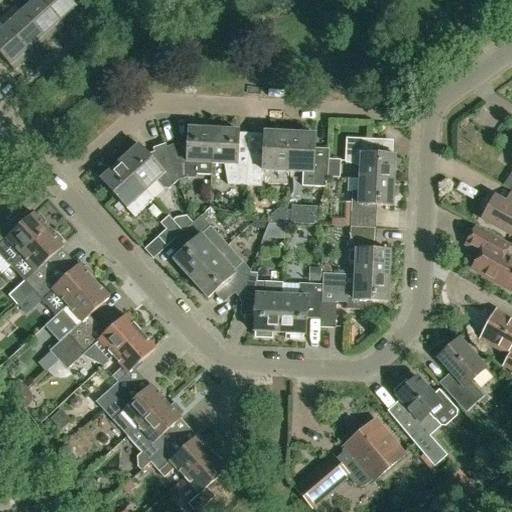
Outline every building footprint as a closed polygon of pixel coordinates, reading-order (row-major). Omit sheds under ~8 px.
[(46,40),(62,26),(39,0),(35,0),(22,13),(46,40)] [(39,0),(62,26),(79,10),(69,0),(39,0)] [(72,0),(71,1),(72,1),(79,10),(88,1),(86,0),(72,0)] [(30,55),(46,40),(22,13),(6,27),(30,55)] [(0,54),(14,70),(30,55),(6,27),(0,32),(0,54)] [(212,163),(214,130),(188,129),(187,152),(180,152),(178,144),(166,148),(178,181),(186,178),(195,178),(197,174),(211,175),(212,163)] [(247,186),(248,165),(237,165),(239,131),(214,130),(212,163),(224,164),(228,185),(247,186)] [(288,172),(290,134),(264,133),(263,158),(249,157),(248,165),(247,186),(261,187),(262,181),(266,181),(272,175),(272,171),(288,172)] [(290,134),(288,172),(313,173),(313,187),(325,188),(329,159),(314,158),(316,135),(290,134)] [(360,179),(394,181),(395,156),(372,154),(372,140),(346,139),(345,163),(360,167),(360,179)] [(178,181),(166,148),(165,144),(153,149),(157,159),(154,162),(139,145),(120,163),(146,191),(157,181),(163,189),(169,189),(178,181)] [(154,200),(146,191),(120,163),(101,180),(135,217),(154,200)] [(394,181),(360,179),(345,179),(345,191),(352,192),(350,227),(375,228),(376,213),(369,213),(369,206),(392,207),(394,181)] [(511,206),(495,197),(482,220),(511,236),(511,206)] [(313,225),(316,210),(291,208),(291,212),(287,212),(286,224),(313,225)] [(40,215),(36,217),(34,214),(13,232),(5,223),(0,227),(0,255),(10,266),(49,230),(44,226),(46,222),(40,215)] [(169,216),(161,224),(166,230),(158,237),(167,247),(183,232),(169,216)] [(228,246),(217,233),(201,216),(181,234),(190,244),(173,260),(190,279),(228,246)] [(476,226),(465,245),(480,254),(472,269),(511,291),(511,288),(511,259),(504,255),(510,245),(476,226)] [(375,243),(375,228),(350,227),(349,262),(356,263),(355,275),(389,277),(390,251),(367,250),(367,243),(375,243)] [(63,247),(49,230),(10,266),(23,281),(33,291),(51,274),(43,265),(63,247)] [(251,271),(239,258),(228,246),(190,279),(208,299),(225,283),(240,299),(250,273),(251,271)] [(58,315),(95,281),(80,265),(60,283),(51,274),(33,291),(41,301),(43,299),(58,315)] [(310,281),(321,282),(322,268),(310,268),(310,281)] [(280,334),(282,296),(282,283),(256,282),(257,274),(250,273),(240,299),(239,301),(255,302),(254,332),(256,332),(256,337),(272,338),(272,333),(280,334)] [(365,301),(388,302),(389,277),(355,275),(323,274),(322,285),(322,291),(347,292),(346,310),(364,310),(365,301)] [(72,331),(82,323),(110,298),(95,281),(58,315),(72,331)] [(321,303),(322,291),(322,285),(299,284),(298,297),(282,296),(280,334),(287,334),(286,339),(302,340),(303,335),(306,335),(307,312),(321,312),(321,303)] [(321,303),(321,312),(320,328),(335,328),(336,304),(321,303)] [(511,320),(496,311),(480,339),(510,355),(504,366),(511,370),(511,320)] [(104,366),(113,358),(141,332),(126,316),(85,353),(77,344),(58,361),(67,371),(82,356),(104,366)] [(141,332),(113,358),(122,368),(112,377),(118,383),(156,349),(141,332)] [(58,361),(77,344),(68,335),(50,352),(58,361)] [(459,339),(438,358),(455,377),(443,388),(466,413),(485,396),(472,382),(486,369),(459,339)] [(417,377),(409,384),(406,381),(394,392),(397,395),(396,396),(408,409),(395,421),(434,467),(446,458),(429,437),(441,426),(435,420),(452,404),(440,391),(434,396),(417,377)] [(17,398),(27,389),(23,385),(15,384),(9,389),(17,398)] [(104,412),(123,395),(114,386),(96,403),(104,412)] [(118,427),(127,437),(138,427),(138,428),(166,402),(151,386),(131,404),(123,395),(104,412),(118,427)] [(27,389),(17,398),(26,409),(32,404),(33,396),(27,389)] [(79,399),(74,398),(70,402),(70,407),(73,410),(78,411),(82,408),(82,403),(79,399)] [(175,403),(171,407),(166,402),(138,428),(138,427),(127,437),(142,454),(137,459),(137,466),(142,471),(150,463),(169,446),(161,437),(181,419),(180,417),(184,413),(175,403)] [(295,488),(311,507),(347,477),(353,483),(359,487),(366,485),(371,481),(372,483),(405,455),(375,420),(343,447),(344,448),(342,450),(341,457),(343,459),(338,463),(332,457),(295,488)] [(185,479),(212,453),(198,437),(177,455),(169,446),(150,463),(164,478),(175,468),(185,479)] [(212,453),(185,479),(199,495),(188,505),(194,511),(198,511),(215,497),(207,488),(227,470),(212,453)] [(461,499),(467,505),(469,502),(480,493),(463,474),(459,470),(456,473),(446,482),(461,499)] [(136,489),(130,483),(122,490),(127,496),(136,489)]
